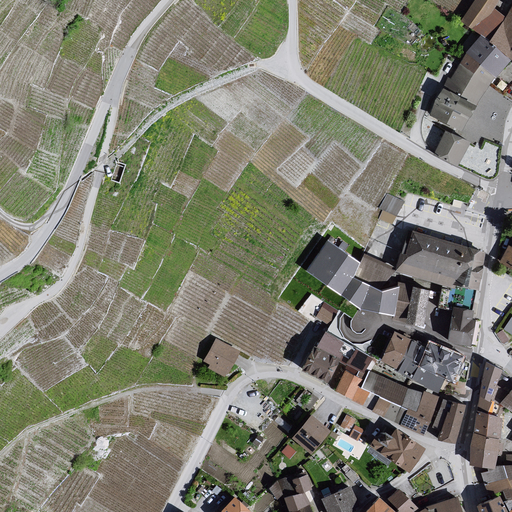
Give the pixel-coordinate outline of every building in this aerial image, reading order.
[(481,36),(488,40),(505,16),(492,7),(497,0),(474,0),(460,21),(481,36)] [(511,3),(505,16),(488,40),(509,58),(511,59),(511,3)] [(494,75),(509,58),(488,40),(481,36),(467,53),(450,80),(448,78),(442,88),(474,103),(494,75)] [(474,103),(442,88),(430,114),(461,129),(474,103)] [(445,130),(434,153),(457,164),(468,141),(445,130)] [(386,191),(378,216),(395,221),(403,196),(386,191)] [(484,251),(409,229),(395,269),(454,286),(454,281),(478,288),(484,251)] [(499,259),(511,266),(511,244),(508,242),(499,259)] [(394,267),(364,253),(353,277),(381,287),(394,267)] [(413,285),(398,282),(392,318),(406,320),(413,285)] [(428,289),(413,285),(406,320),(422,324),(428,289)] [(311,291),(300,308),(308,314),(320,296),(311,291)] [(333,319),(339,306),(324,299),(318,312),(333,319)] [(471,309),(453,305),(448,339),(469,344),(473,319),(470,319),(471,309)] [(511,315),(503,328),(511,334),(511,315)] [(349,357),(355,348),(324,331),(303,368),(326,379),(340,352),(349,357)] [(409,338),(394,331),(381,359),(397,368),(409,338)] [(412,378),(419,364),(413,359),(421,342),(409,338),(397,368),(412,378)] [(237,350),(215,339),(205,359),(211,362),(209,366),(225,374),(237,350)] [(450,377),(452,378),(461,357),(428,342),(419,364),(445,375),(450,377)] [(375,360),(355,348),(349,357),(346,362),(348,362),(336,389),(425,430),(439,399),(370,371),(375,360)] [(485,363),(470,463),(476,464),(494,467),(495,464),(502,416),(492,414),(499,386),(496,385),(501,369),(485,363)] [(445,375),(419,364),(412,378),(438,391),(439,388),(444,391),(450,377),(445,375)] [(511,389),(501,403),(511,411),(511,389)] [(443,399),(432,426),(441,429),(438,437),(455,441),(464,404),(443,399)] [(350,428),(356,416),(346,411),(340,423),(350,428)] [(311,415),(293,438),(312,453),(330,431),(311,415)] [(358,437),(363,425),(355,421),(349,432),(358,437)] [(382,430),(372,445),(411,469),(424,448),(393,429),(389,435),(382,430)] [(290,455),(296,447),(288,442),(282,449),(290,455)] [(511,497),(511,464),(495,464),(494,467),(476,464),(485,487),(500,488),(506,500),(511,497)] [(310,511),(302,492),(310,488),(302,473),(275,482),(270,489),(277,502),(283,498),(288,511),(310,511)] [(325,511),(349,511),(357,509),(348,488),(320,499),(325,511)] [(416,511),(420,510),(399,488),(384,501),(379,497),(364,511),(416,511)] [(507,511),(507,510),(500,495),(474,506),(476,511),(507,511)] [(458,511),(454,496),(432,502),(420,510),(416,511),(458,511)] [(219,511),(249,511),(233,497),(219,511)]
